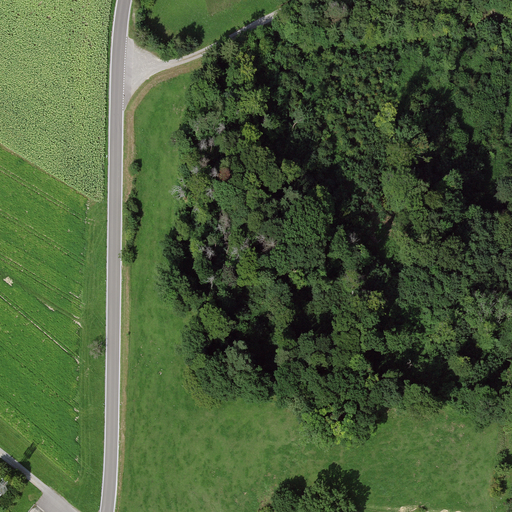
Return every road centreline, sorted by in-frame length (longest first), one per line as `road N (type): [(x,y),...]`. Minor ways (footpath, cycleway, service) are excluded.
road 1 (tertiary): [(125,0),(107,511)]
road 2 (track): [(306,0),(195,57),(118,69)]
